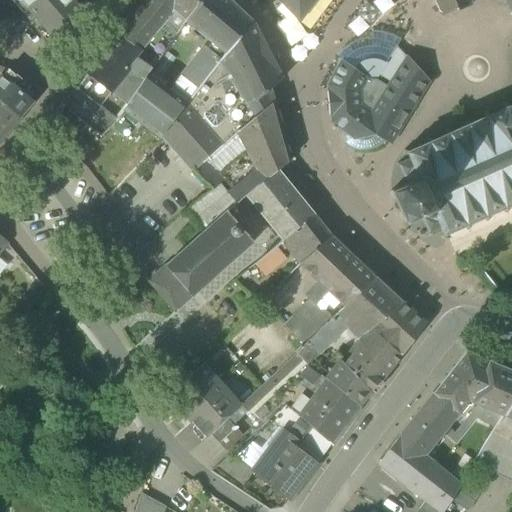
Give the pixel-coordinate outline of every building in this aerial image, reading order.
[(18,0),(21,3),(54,41),(85,14),(72,0),(18,0)] [(147,0),(139,10),(118,36),(139,52),(147,43),(162,54),(185,22),(201,0),(147,0)] [(213,43),(226,55),(252,24),(226,0),(201,0),(185,22),(213,43)] [(276,0),(295,19),(302,18),(315,0),(276,0)] [(436,0),(444,17),(470,6),(467,0),(436,0)] [(219,64),(254,118),(273,103),(269,90),(281,80),(252,24),(226,55),(219,64)] [(371,32),(371,39),(371,46),(367,47),(359,48),(352,52),(348,46),(344,48),(341,51),(338,55),(335,58),(341,63),(329,86),(332,122),(346,132),(344,136),(345,143),(348,146),(354,149),(361,151),(367,150),(374,148),(379,144),(384,139),(390,142),(399,128),(427,82),(406,59),(380,100),(370,116),(358,107),(357,92),(364,78),(378,76),(396,48),(397,47),(396,47),(400,41),(395,38),(391,35),(386,34),(381,33),(376,32),(371,32)] [(87,76),(111,95),(130,70),(126,67),(134,57),(139,52),(118,36),(87,76)] [(355,42),(348,46),(352,52),(359,48),(367,47),(371,46),(371,39),(363,39),(355,42)] [(202,47),(180,77),(197,91),(219,64),(226,55),(213,43),(207,51),(202,47)] [(134,57),(126,67),(130,70),(144,80),(147,75),(152,68),(134,57)] [(161,136),(193,172),(205,162),(236,135),(235,133),(254,118),(219,64),(197,91),(185,105),(161,136)] [(0,140),(20,117),(18,116),(31,100),(23,94),(29,87),(15,76),(7,70),(0,78),(0,140)] [(130,70),(111,95),(126,106),(144,80),(130,70)] [(168,91),(147,75),(144,80),(126,106),(122,111),(130,117),(159,139),(161,136),(185,105),(168,91)] [(111,95),(87,76),(76,89),(84,96),(100,108),(111,95)] [(185,105),(197,91),(180,77),(168,91),(185,105)] [(71,112),(102,137),(108,130),(115,121),(100,108),(84,96),(71,112)] [(289,161),(273,103),(254,118),(235,133),(236,135),(244,151),(255,173),(261,184),(276,172),(289,161)] [(440,238),(443,240),(445,234),(463,226),(466,231),(469,230),(467,224),(483,217),(485,223),(488,221),(486,216),(502,209),(504,214),(507,212),(505,207),(511,204),(511,109),(507,109),(505,103),(501,105),(503,110),(488,117),(485,112),(482,113),(484,119),(469,126),(466,120),(463,122),(465,127),(449,134),(447,129),(444,131),(446,136),(430,143),(428,138),(424,139),(427,144),(409,152),(403,150),(402,154),(408,156),(409,160),(399,165),(396,164),(396,166),(398,167),(403,178),(404,178),(407,184),(390,191),(404,223),(422,215),(424,218),(421,219),(428,233),(427,235),(429,236),(430,234),(440,229),(442,233),(440,238)] [(205,162),(217,174),(244,151),(236,135),(205,162)] [(193,172),(212,190),(224,181),(217,174),(205,162),(193,172)] [(246,196),(252,203),(282,179),(276,172),(261,184),(246,196)] [(255,173),(232,190),(192,220),(203,232),(226,212),(226,213),(236,204),(246,196),(261,184),(255,173)] [(300,201),(282,179),(252,203),(283,241),(294,232),(294,231),(312,216),(300,201)] [(232,190),(224,181),(212,190),(203,196),(185,211),(192,220),(232,190)] [(148,282),(174,312),(253,243),(226,213),(226,212),(203,232),(148,282)] [(285,247),(299,265),(329,237),(312,216),(294,231),(294,232),(283,241),(281,241),(285,247)] [(326,291),(343,307),(373,278),(338,245),(329,237),(299,265),(300,266),(308,274),(317,282),(305,296),(309,300),(314,304),(326,291)] [(254,264),(264,276),(284,259),(279,253),(285,247),(281,241),(254,264)] [(346,327),(357,340),(400,304),(373,278),(343,307),(304,345),(296,353),(296,354),(295,354),(308,365),(328,345),(328,344),(346,327)] [(284,326),(304,345),(343,307),(326,291),(314,304),(309,300),(284,326)] [(423,325),(400,304),(357,340),(351,346),(368,362),(386,343),(399,355),(423,325)] [(337,358),(340,361),(370,393),(383,376),(368,362),(351,346),(350,346),(337,358)] [(423,456),(441,434),(446,428),(467,402),(477,406),(485,409),(503,416),(511,399),(511,372),(465,353),(377,464),(425,501),(438,511),(441,511),(449,501),(459,486),(423,456)] [(260,427),(261,428),(269,420),(286,405),(298,417),(327,380),(326,379),(308,365),(295,354),(279,369),(240,406),(260,427)] [(18,368),(41,387),(43,384),(42,383),(50,373),(28,356),(18,368)] [(367,397),(370,393),(340,361),(337,365),(367,397)] [(204,437),(205,439),(209,435),(226,419),(240,406),(203,364),(203,365),(203,364),(167,396),(168,398),(181,413),(181,414),(189,423),(190,423),(204,438),(204,437)] [(359,407),(367,397),(337,365),(326,379),(327,380),(359,407)] [(310,428),(330,445),(331,444),(330,442),(358,408),(359,407),(327,380),(298,417),(298,418),(310,428)] [(511,399),(503,416),(509,418),(511,420),(511,399)] [(283,429),(299,442),(310,428),(298,418),(298,417),(286,405),(269,420),(282,430),(283,429)] [(485,409),(477,406),(454,434),(446,428),(441,434),(455,445),(477,419),(480,421),(485,409)] [(503,416),(485,409),(480,421),(495,428),(503,416)] [(473,464),(484,469),(509,418),(503,416),(495,428),(479,454),(474,461),(473,464)] [(511,420),(509,418),(484,469),(511,482),(511,420)] [(209,435),(225,452),(242,436),(226,419),(209,435)] [(330,445),(310,428),(299,442),(317,460),(330,445)] [(286,500),(288,501),(317,463),(316,462),(317,460),(299,442),(283,429),(282,430),(260,458),(263,460),(252,474),(286,500)] [(468,458),(474,461),(479,454),(473,450),(468,458)] [(449,501),(467,511),(480,492),(462,481),(459,486),(449,501)] [(134,511),(163,511),(166,508),(141,494),(134,511)] [(416,511),(438,511),(425,501),(416,511)]
